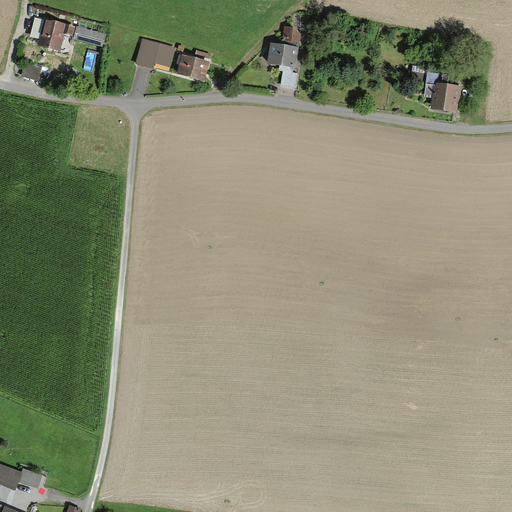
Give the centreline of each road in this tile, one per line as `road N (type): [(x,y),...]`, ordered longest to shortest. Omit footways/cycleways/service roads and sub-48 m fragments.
road 1 (residential): [(0,83),(135,105),(266,99),(482,133),(511,130)]
road 2 (track): [(135,105),(109,418),(89,503)]
road 3 (track): [(205,97),(300,0)]
